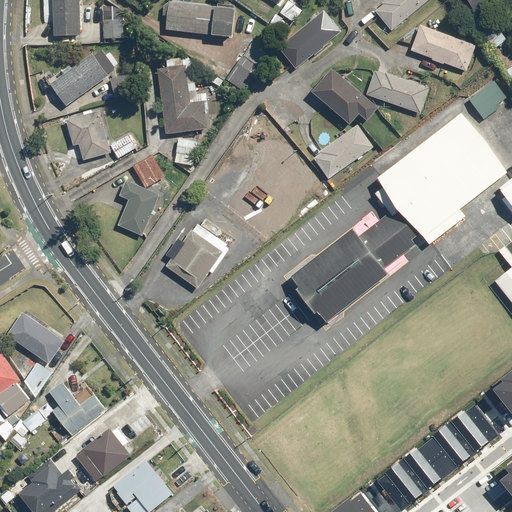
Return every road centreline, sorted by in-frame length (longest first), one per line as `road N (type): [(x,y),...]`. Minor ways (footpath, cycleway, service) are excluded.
road 1 (tertiary): [(53,236),(264,511)]
road 2 (tertiary): [(0,101),(12,151),(53,236)]
